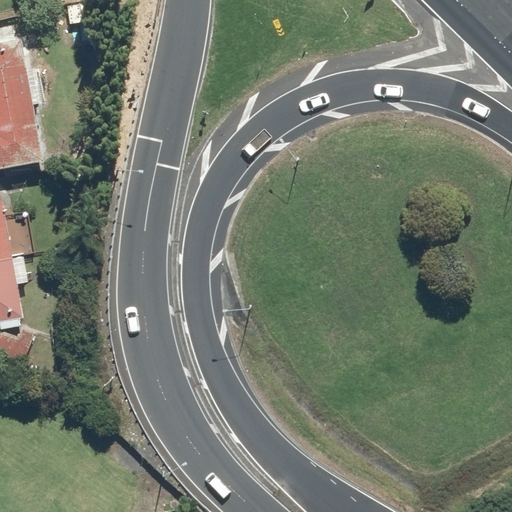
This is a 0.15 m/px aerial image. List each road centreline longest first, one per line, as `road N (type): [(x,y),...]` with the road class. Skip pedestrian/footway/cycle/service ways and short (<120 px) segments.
road 1 (motorway): [(511,124),(439,87),(353,84),(289,108),(258,131),(206,206),(196,289),(230,400),(340,511)]
road 2 (motorway): [(258,511),(174,416),(147,341),(145,223),(188,0)]
